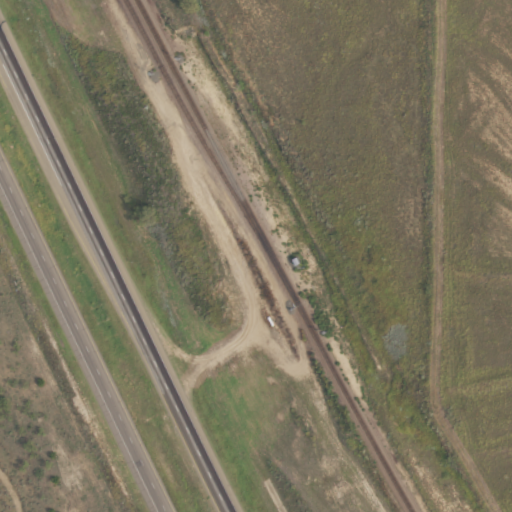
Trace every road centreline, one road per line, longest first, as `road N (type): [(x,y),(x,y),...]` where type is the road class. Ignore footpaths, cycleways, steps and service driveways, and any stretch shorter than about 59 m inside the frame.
road 1 (trunk): [(238,511),(0,19)]
road 2 (trunk): [(0,161),(173,511)]
